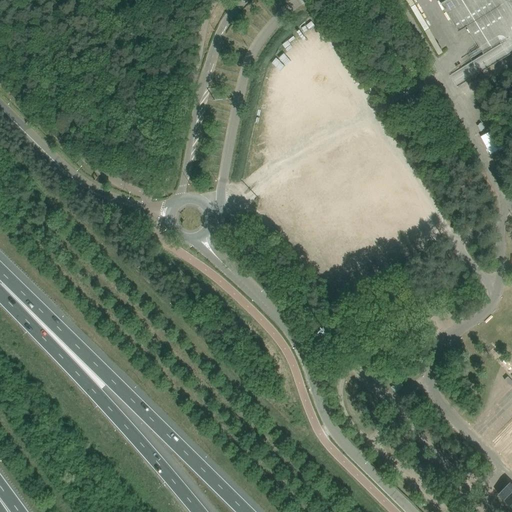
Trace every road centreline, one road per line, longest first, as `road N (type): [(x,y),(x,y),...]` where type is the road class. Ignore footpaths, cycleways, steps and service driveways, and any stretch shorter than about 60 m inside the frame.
road 1 (unclassified): [(202,232),(276,312),(332,430),(413,511)]
road 2 (motorway): [(239,511),(0,266)]
road 3 (motorway): [(196,511),(0,289)]
road 4 (unclassified): [(206,208),(221,200),(249,61),(270,27),(304,0)]
road 5 (unknown): [(396,0),(442,73),(509,211)]
road 6 (unclassified): [(244,0),(225,24),(206,77),(184,199)]
road 7 (unclassified): [(171,215),(94,195),(0,104)]
